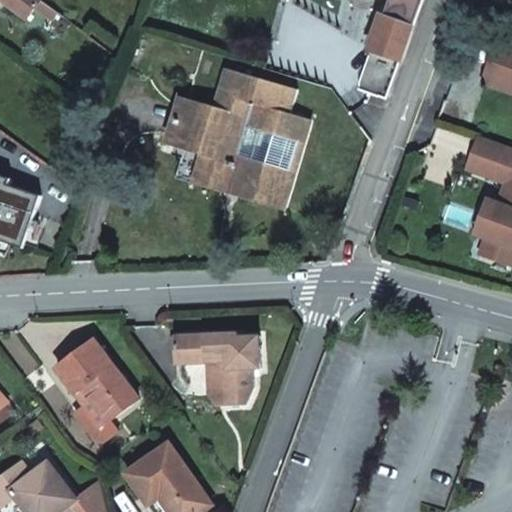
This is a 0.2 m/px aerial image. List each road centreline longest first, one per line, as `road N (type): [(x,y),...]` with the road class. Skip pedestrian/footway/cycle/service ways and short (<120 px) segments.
road 1 (unclassified): [(342,285),(0,289)]
road 2 (residential): [(342,285),(442,0)]
road 3 (residential): [(250,511),(342,285)]
road 4 (unclassified): [(511,328),(380,285),(342,285)]
